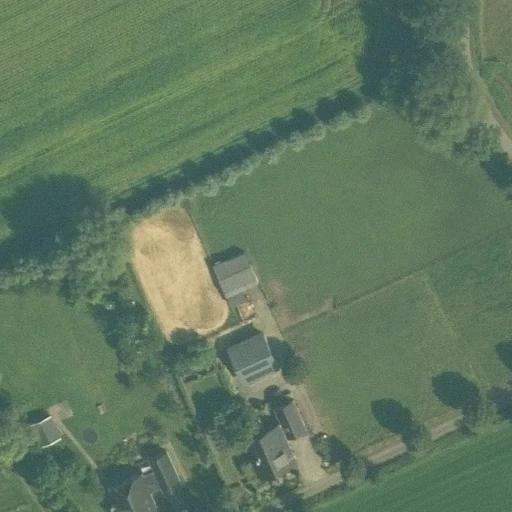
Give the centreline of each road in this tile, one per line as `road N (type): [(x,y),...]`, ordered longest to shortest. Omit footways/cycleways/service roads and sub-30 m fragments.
road 1 (unknown): [(511,386),(233,511)]
road 2 (unclassified): [(511,132),(457,52),(454,0)]
